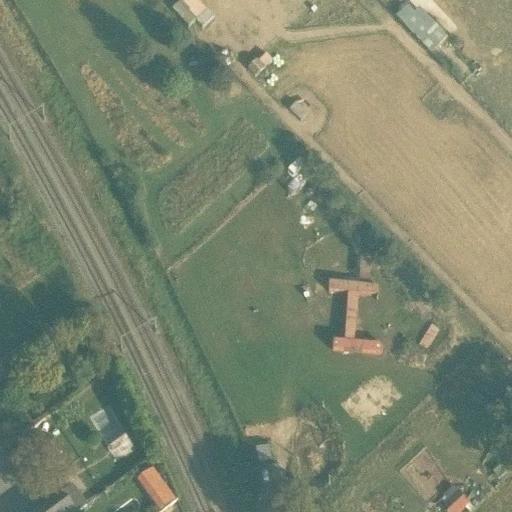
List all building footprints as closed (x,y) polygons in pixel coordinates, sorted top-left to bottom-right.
[(196,0),(182,0),(180,3),(205,26),(214,16),(196,0)] [(411,3),(397,17),(432,54),(446,40),(411,3)] [(256,62),(247,71),(255,79),(264,71),(264,70),(258,64),(256,62)] [(0,364),(8,376),(31,360),(23,348),(0,363),(0,364)] [(111,446),(116,457),(134,449),(129,437),(111,446)] [(157,511),(175,500),(155,469),(137,481),(157,511)] [(298,508),(321,486),(311,476),(289,498),(298,508)] [(70,511),(59,497),(39,511),(70,511)]
